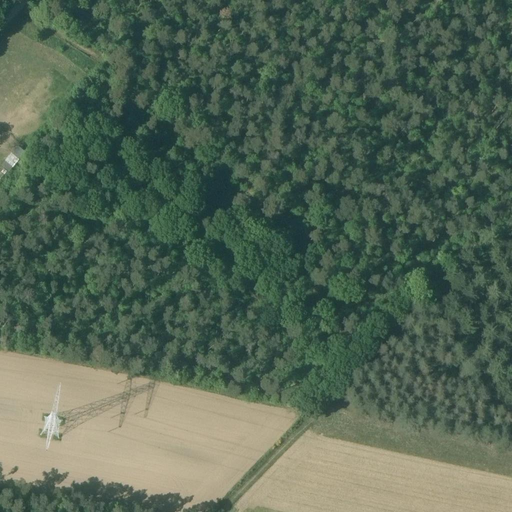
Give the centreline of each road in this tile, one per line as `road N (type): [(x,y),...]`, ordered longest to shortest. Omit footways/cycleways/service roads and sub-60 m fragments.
road 1 (track): [(438,279),(17,8)]
road 2 (track): [(438,279),(219,511)]
